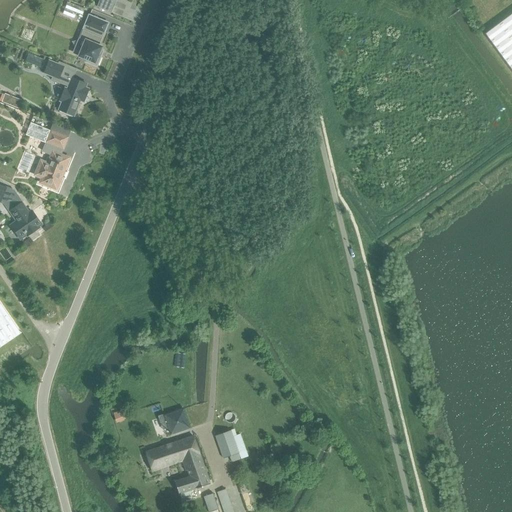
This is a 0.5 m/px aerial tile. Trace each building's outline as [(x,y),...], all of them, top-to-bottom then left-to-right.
[(100,0),(97,7),(111,13),(116,0),(115,0),(100,0)] [(67,2),(62,14),(74,19),(76,13),(82,15),(85,9),(67,2)] [(511,14),(485,34),(511,70),(511,14)] [(101,38),(103,32),(104,33),(108,23),(89,16),(85,25),(86,25),(84,31),(83,30),(80,38),(85,41),(79,57),(87,60),(86,62),(96,67),(101,56),(98,55),(102,47),(99,46),(102,38),(101,38)] [(28,54),(25,62),(42,69),(45,60),(28,54)] [(63,67),(49,61),(44,73),(53,77),(52,80),(68,87),(67,89),(65,88),(60,101),(62,102),(61,105),(76,111),(80,101),(83,102),(88,89),(85,88),(86,84),(72,78),(72,79),(60,74),(63,67)] [(5,94),(2,102),(8,105),(12,96),(5,94)] [(31,123),(26,135),(45,143),(50,131),(31,123)] [(62,176),(57,174),(59,169),(63,171),(63,172),(64,172),(69,158),(60,155),(68,138),(51,131),(43,151),(51,155),(48,164),(41,161),(35,176),(42,178),(40,183),(57,190),(62,176)] [(26,234),(27,236),(39,228),(34,222),(38,220),(32,211),(29,214),(22,203),(21,203),(16,196),(5,204),(10,211),(17,221),(11,226),(17,234),(23,230),(24,232),(23,232),(25,234),(26,234)] [(0,357),(31,337),(0,291),(0,357)] [(124,409),(121,410),(113,413),(116,422),(127,418),(125,414),(124,409)] [(231,463),(247,458),(239,435),(233,437),(231,431),(216,436),(224,459),(229,457),(231,463)] [(183,462),(186,472),(188,471),(190,477),(175,482),(181,501),(195,496),(193,491),(210,485),(194,437),(146,452),(152,472),(183,462)] [(208,511),(211,511),(219,510),(214,494),(204,498),(208,511)]
